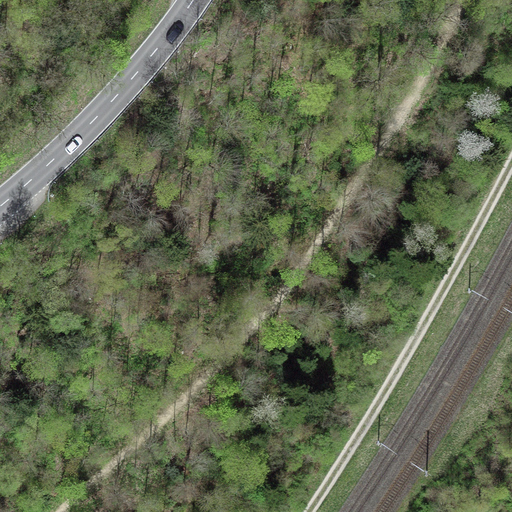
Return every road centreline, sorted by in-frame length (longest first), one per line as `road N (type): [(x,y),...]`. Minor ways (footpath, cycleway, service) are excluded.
road 1 (track): [(511,177),(493,220),(308,511)]
road 2 (tertiary): [(191,0),(101,111),(0,205)]
